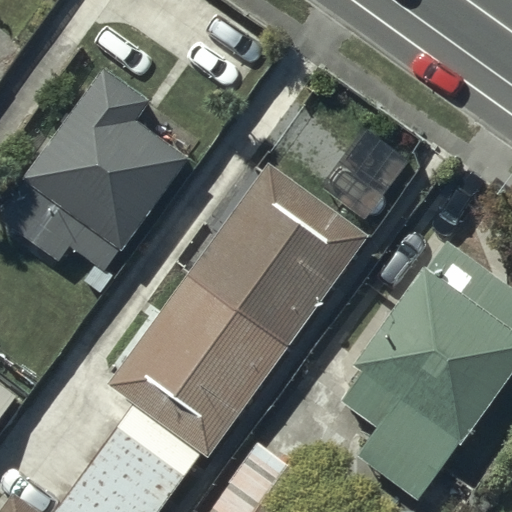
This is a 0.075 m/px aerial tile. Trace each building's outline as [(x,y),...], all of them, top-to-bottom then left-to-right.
[(102,55),(0,208),(0,213),(61,254),(72,238),(112,265),(194,143),(136,105),(149,85),(102,55)] [(270,151),(106,372),(135,393),(50,508),(12,481),(0,497),(0,511),(153,511),(203,445),(208,448),(372,226),(270,151)] [(511,273),(450,228),(431,253),(428,251),(352,356),(361,363),(339,393),(376,420),(358,445),(418,489),(460,432),(462,434),(511,365),(511,273)] [(41,295),(2,350),(33,373),(72,318),(41,295)] [(0,374),(0,411),(17,387),(0,374)] [(257,430),(197,511),(301,511),(325,479),(257,430)]
